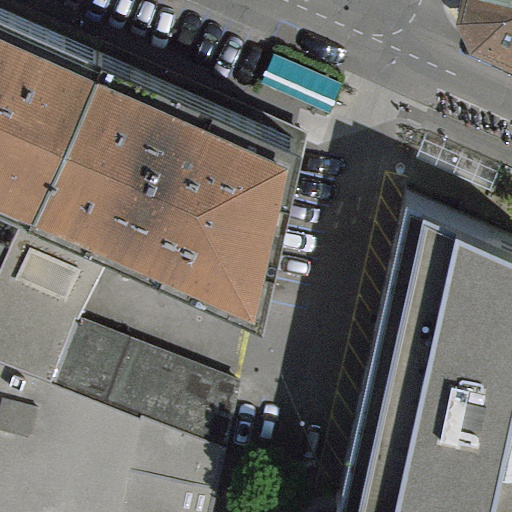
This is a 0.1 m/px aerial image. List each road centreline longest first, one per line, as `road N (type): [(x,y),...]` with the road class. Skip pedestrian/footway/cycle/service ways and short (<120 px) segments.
road 1 (residential): [(395,48),(511,101)]
road 2 (residential): [(284,0),(395,48)]
